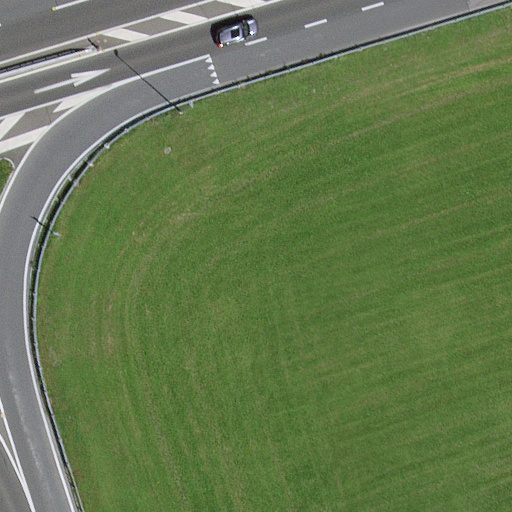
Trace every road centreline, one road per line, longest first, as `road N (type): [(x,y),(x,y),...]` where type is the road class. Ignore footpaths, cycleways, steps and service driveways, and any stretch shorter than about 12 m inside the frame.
road 1 (primary): [(24,488),(3,305),(13,230),(28,194),(88,121),(301,19)]
road 2 (motorway): [(0,101),(301,19)]
road 3 (motorway): [(155,0),(0,27)]
